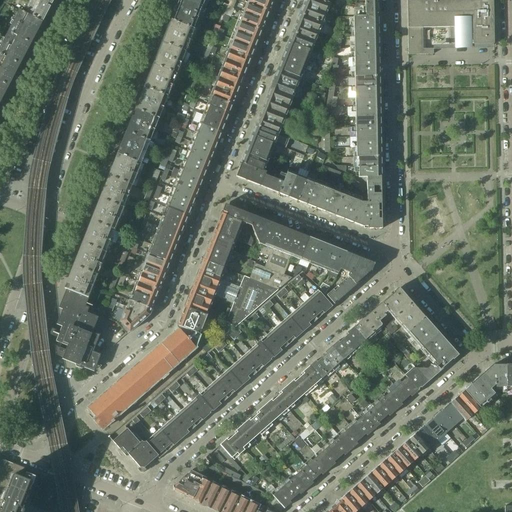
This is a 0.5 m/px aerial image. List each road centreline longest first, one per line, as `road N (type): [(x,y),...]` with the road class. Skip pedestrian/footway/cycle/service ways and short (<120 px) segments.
road 1 (residential): [(149,506),(162,478),(398,268)]
road 2 (residential): [(40,462),(70,401),(158,327),(215,185)]
road 3 (residential): [(387,0),(394,254)]
road 4 (residential): [(302,511),(478,356)]
road 5 (residential): [(41,213),(129,0)]
road 6 (residential): [(215,185),(289,0)]
road 7 (residential): [(91,0),(0,177)]
road 8 (residential): [(215,185),(394,254)]
road 9 (residential): [(511,178),(508,0)]
road 10 (residential): [(0,336),(41,213)]
